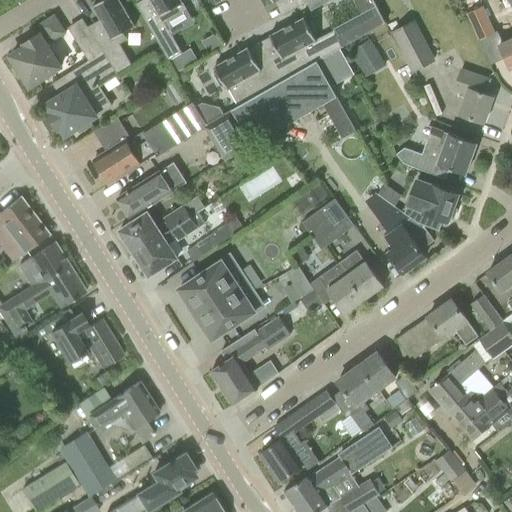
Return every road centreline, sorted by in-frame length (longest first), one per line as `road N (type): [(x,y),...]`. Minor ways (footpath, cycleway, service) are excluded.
road 1 (residential): [(212,447),(511,228)]
road 2 (tertiary): [(212,447),(34,158)]
